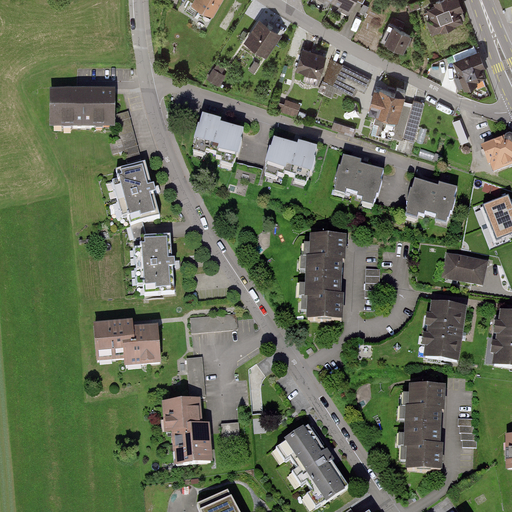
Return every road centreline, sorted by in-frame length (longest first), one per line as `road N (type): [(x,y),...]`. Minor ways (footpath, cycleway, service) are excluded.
road 1 (residential): [(146,85),(201,226),(390,511)]
road 2 (unclassified): [(404,163),(171,85),(146,85)]
road 3 (residential): [(294,14),(467,104),(511,109)]
